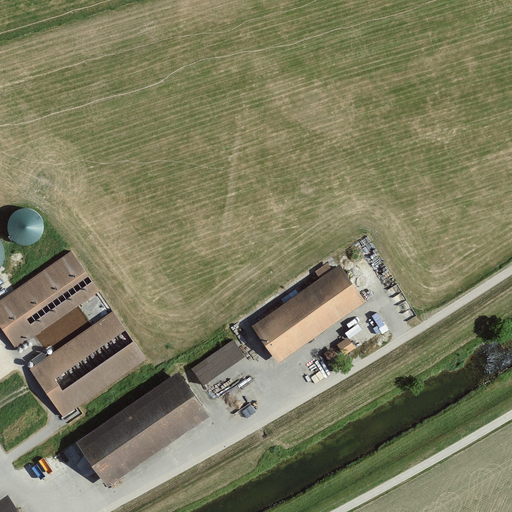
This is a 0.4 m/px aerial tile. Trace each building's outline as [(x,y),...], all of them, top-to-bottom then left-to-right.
[(5,232),(32,245),(45,217),(18,204),(5,232)] [(71,252),(0,300),(0,324),(16,348),(98,292),(71,252)] [(339,265),(253,326),(278,362),(365,301),(339,265)] [(376,309),(345,329),(349,336),(338,343),(346,355),(387,327),(376,309)] [(113,311),(30,369),(63,416),(146,358),(113,311)] [(233,340),(193,368),(203,383),(244,355),(233,340)] [(77,441),(108,485),(209,415),(178,371),(77,441)] [(0,511),(18,511),(7,495),(0,500),(0,511)]
